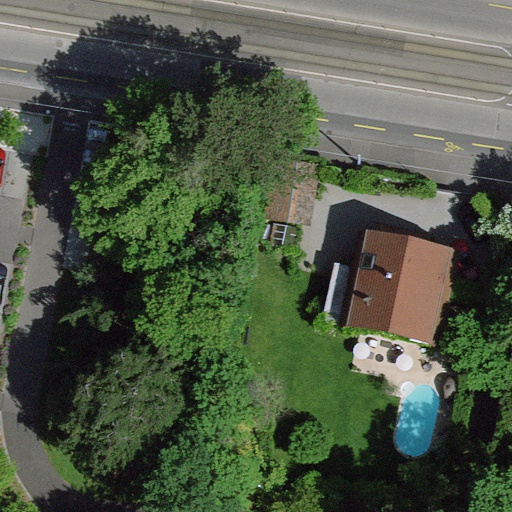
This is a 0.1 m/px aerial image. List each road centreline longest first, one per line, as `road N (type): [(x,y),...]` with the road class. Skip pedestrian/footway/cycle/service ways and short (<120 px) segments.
road 1 (secondary): [(0,48),(511,128)]
road 2 (residential): [(511,291),(463,511)]
road 3 (secondary): [(511,25),(352,0)]
